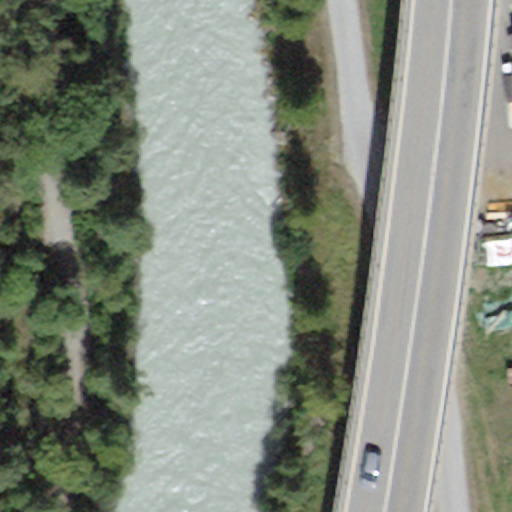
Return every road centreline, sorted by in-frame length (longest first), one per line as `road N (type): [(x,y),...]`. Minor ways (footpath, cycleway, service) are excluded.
road 1 (unclassified): [(340,0),(444,511)]
road 2 (secondary): [(447,0),(438,116),(380,511)]
